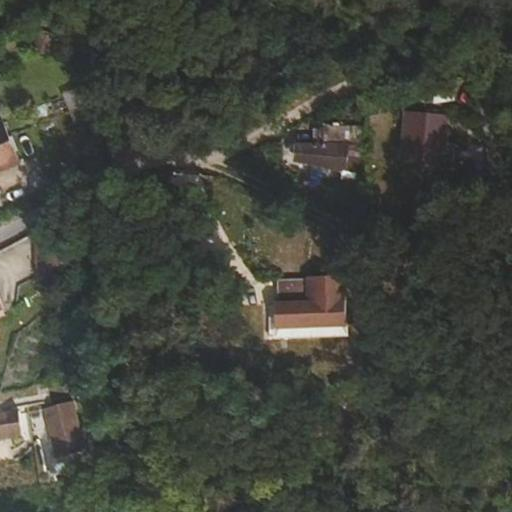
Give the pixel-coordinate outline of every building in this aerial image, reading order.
[(400,157),(446,158),(447,109),(401,108),(400,157)] [(307,170),(310,152),(291,154),(290,166),(307,170)] [(341,328),(340,304),(272,307),(273,332),(341,328)] [(85,442),(72,399),(50,405),(58,433),(52,435),(55,446),(85,442)] [(58,433),(50,405),(43,407),(52,435),(58,433)] [(0,436),(22,434),(19,412),(0,414),(0,436)] [(69,453),(87,447),(85,442),(55,446),(57,454),(69,450),(69,453)]
